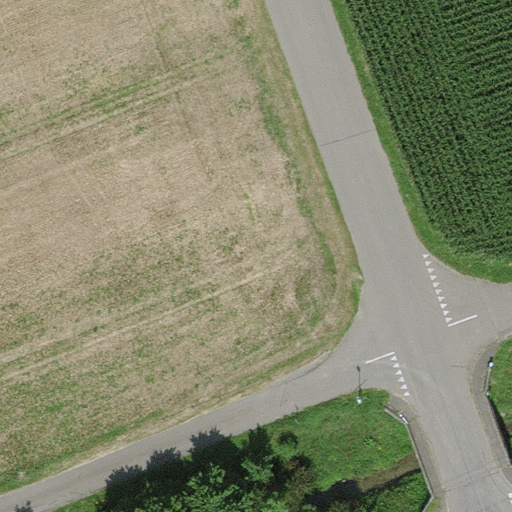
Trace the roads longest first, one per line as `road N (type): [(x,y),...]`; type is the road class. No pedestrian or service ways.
road 1 (unclassified): [(298,0),(483,511)]
road 2 (track): [(7,511),(511,310)]
